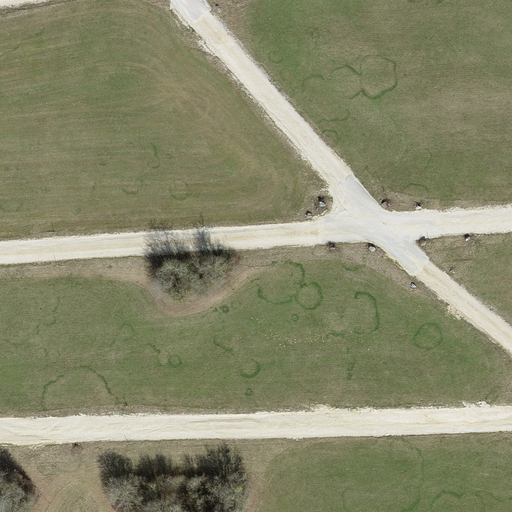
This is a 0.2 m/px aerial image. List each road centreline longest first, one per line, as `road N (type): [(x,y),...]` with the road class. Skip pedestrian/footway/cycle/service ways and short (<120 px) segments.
road 1 (track): [(511,221),(0,252)]
road 2 (track): [(0,433),(511,417)]
road 3 (track): [(178,0),(382,229),(511,339)]
